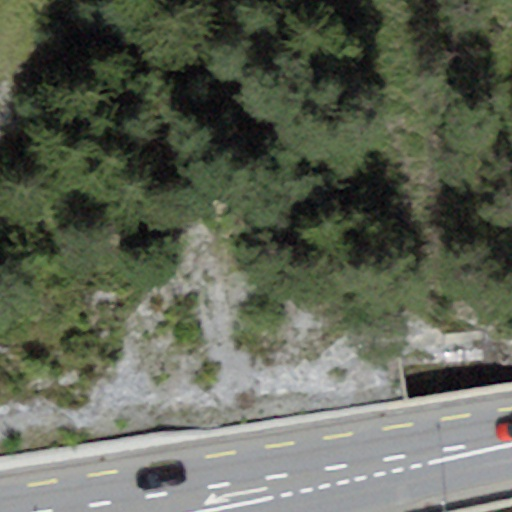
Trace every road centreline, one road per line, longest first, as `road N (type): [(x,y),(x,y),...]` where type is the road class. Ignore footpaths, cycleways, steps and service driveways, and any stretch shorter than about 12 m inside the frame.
road 1 (primary): [(376,478),(213,511)]
road 2 (primary): [(511,447),(376,478)]
